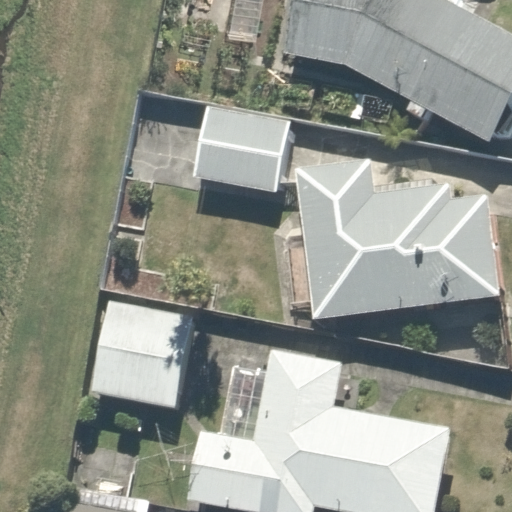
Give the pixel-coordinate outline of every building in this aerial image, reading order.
[(296,0),(282,62),(344,75),(482,147),(511,91),(511,38),(439,0),(296,0)] [(205,108),(191,181),(273,197),(288,124),(205,108)] [(367,195),(364,170),(295,179),(313,324),(511,301),(499,196),(452,201),(451,185),(367,195)] [(111,308),(97,397),(176,410),(191,322),(111,308)] [(437,511),(450,427),(333,411),(340,361),(273,351),(269,377),(230,372),(221,438),(198,435),(188,507),(226,511),(437,511)]
